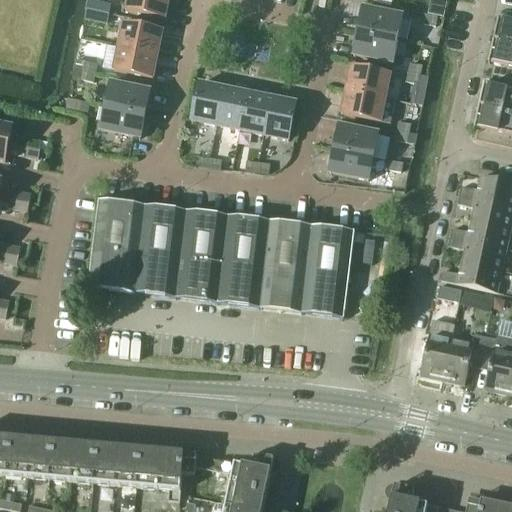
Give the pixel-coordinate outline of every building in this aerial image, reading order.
[(164,21),(168,0),(127,0),(125,13),(164,21)] [(98,5),(96,14),(108,16),(110,7),(98,5)] [(438,11),(426,8),(424,17),(436,20),(438,11)] [(362,11),(357,34),(397,42),(401,18),(362,11)] [(106,25),(108,16),(96,14),(94,23),(106,25)] [(434,29),(436,20),(424,17),(422,26),(434,29)] [(511,24),(502,23),(497,22),(493,43),(511,47),(511,24)] [(162,34),(123,26),(118,49),(157,57),(162,34)] [(392,66),(397,42),(357,34),(353,58),(392,66)] [(511,47),(493,43),(488,65),(492,66),(490,77),(511,81),(511,47)] [(152,81),(157,57),(118,49),(113,73),(152,81)] [(97,67),(85,65),(83,74),(95,76),(97,67)] [(409,66),(407,75),(419,78),(421,69),(409,66)] [(351,69),(346,93),(385,101),(390,77),(351,69)] [(93,85),(95,76),(83,74),(81,83),(93,85)] [(417,87),(419,78),(407,75),(405,84),(417,87)] [(511,81),(490,77),(488,88),(483,87),(481,98),(478,109),(511,116),(511,81)] [(110,86),(106,109),(145,117),(150,94),(110,86)] [(216,129),(224,91),(198,86),(191,124),(216,129)] [(239,133),(247,96),(224,91),(216,129),(239,133)] [(380,125),(385,101),(346,93),(341,117),(380,125)] [(263,138),(271,101),(247,96),(239,133),(263,138)] [(288,143),(296,106),(271,101),(263,138),(288,143)] [(77,103),(75,113),(87,115),(89,106),(77,103)] [(140,141),(145,117),(106,109),(101,133),(140,141)] [(511,116),(478,109),(474,131),(478,132),(476,143),(511,151),(511,116)] [(398,125),(396,134),(408,136),(410,127),(398,125)] [(11,129),(0,126),(0,145),(8,147),(11,129)] [(338,128),(334,152),(373,160),(378,136),(338,128)] [(406,145),(408,136),(396,134),(394,143),(406,145)] [(38,162),(41,145),(28,142),(25,159),(38,162)] [(368,183),(373,160),(334,152),(329,175),(368,183)] [(208,171),(209,162),(197,160),(196,170),(208,171)] [(220,173),(221,164),(209,162),(208,171),(220,173)] [(390,163),(388,173),(400,175),(402,165),(390,163)] [(256,175),(257,166),(246,164),(244,174),(256,175)] [(268,177),(269,168),(257,166),(256,175),(268,177)] [(511,186),(480,180),(477,193),(474,195),(472,192),(461,190),(459,199),(511,209),(511,186)] [(27,215),(30,198),(18,195),(14,212),(27,215)] [(511,222),(511,209),(459,199),(457,207),(468,210),(471,208),(473,211),(470,223),(510,232),(511,222)] [(343,322),(354,235),(98,203),(88,291),(343,322)] [(510,232),(470,223),(467,235),(464,237),(462,234),(451,232),(449,241),(505,253),(510,232)] [(505,253),(449,241),(448,249),(458,252),(462,250),(464,253),(461,265),(501,274),(505,253)] [(16,268),(19,251),(7,249),(3,266),(16,268)] [(501,274),(461,265),(458,278),(455,280),(453,276),(442,274),(440,284),(496,296),(501,274)] [(461,294),(439,289),(436,301),(459,306),(461,294)] [(0,320),(5,322),(8,305),(0,302),(0,320)] [(442,384),(451,341),(429,336),(420,379),(442,384)] [(472,346),(451,341),(442,384),(464,389),(469,363),(480,366),(485,340),(473,338),(472,346)] [(506,398),(511,371),(511,342),(498,339),(497,343),(485,340),(480,366),(490,368),(484,393),(506,398)] [(0,478),(71,485),(74,448),(0,441),(0,478)] [(194,478),(195,470),(196,459),(189,458),(190,451),(184,451),(182,451),(181,452),(180,452),(179,453),(178,454),(178,455),(177,456),(177,457),(74,448),(71,485),(169,494),(168,505),(179,506),(182,477),(194,478)] [(262,511),(266,497),(270,476),(272,475),(273,475),(274,474),(275,474),(276,473),(276,472),(277,471),(277,470),(277,469),(277,468),(277,467),(276,466),(275,465),(275,464),(274,463),(273,463),(272,462),(253,458),(250,470),(196,459),(195,470),(232,478),(224,511),(262,511)] [(444,511),(410,504),(412,493),(393,489),(391,489),(390,489),(389,490),(388,490),(387,491),(387,492),(386,493),(386,494),(386,495),(386,496),(386,497),(387,498),(388,499),(388,500),(389,501),(390,501),(391,501),(388,511),(444,511)] [(511,511),(487,507),(487,506),(487,505),(486,504),(486,503),(485,502),(484,501),(483,500),(476,498),(475,505),(469,503),(467,511),(511,511)]
